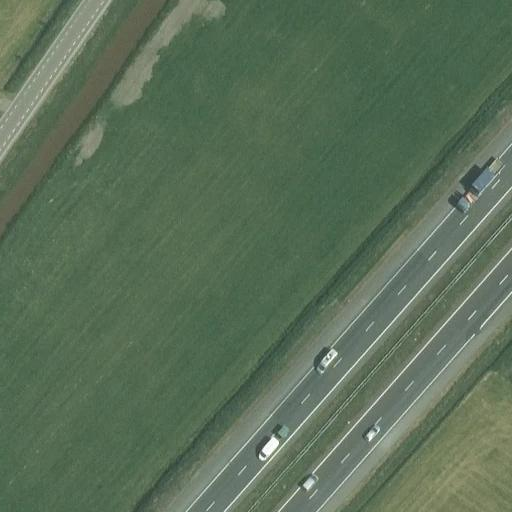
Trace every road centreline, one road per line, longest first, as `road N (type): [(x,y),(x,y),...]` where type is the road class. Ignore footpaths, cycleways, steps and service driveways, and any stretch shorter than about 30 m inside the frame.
road 1 (motorway): [(511,168),(205,511)]
road 2 (motorway): [(297,511),(511,269)]
road 3 (tertiary): [(0,138),(96,0)]
